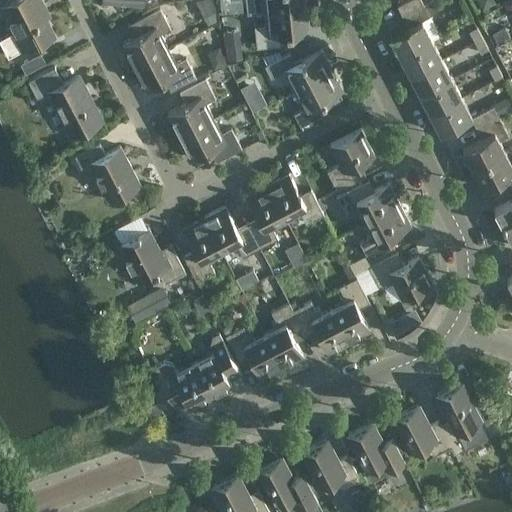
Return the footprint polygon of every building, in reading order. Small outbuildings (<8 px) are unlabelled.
[(43,3),(41,0),(0,0),(0,12),(3,11),(22,48),(53,32),(40,5),(43,3)] [(262,0),(263,10),(305,5),(304,0),(262,0)] [(402,15),(423,4),(420,0),(404,0),(396,4),(402,15)] [(407,25),(389,34),(400,54),(431,38),(439,34),(429,15),(423,4),(402,15),(407,25)] [(305,5),(263,10),(265,24),(253,25),(256,46),(280,44),(278,32),(305,29),(304,18),(306,18),(305,5)] [(133,65),(167,47),(159,32),(169,27),(159,7),(134,20),(140,32),(121,41),(133,65)] [(474,40),(481,36),(476,26),(468,30),(474,40)] [(487,47),(481,36),(474,40),(479,51),(487,47)] [(409,73),(441,57),(431,38),(400,54),(409,73)] [(167,47),(133,65),(145,88),(164,78),(170,90),(195,77),(185,57),(175,62),(167,47)] [(293,88),(329,70),(324,61),(326,60),(320,48),(294,62),(288,52),(264,65),(270,77),(283,70),(293,88)] [(419,93),(451,77),(441,57),(409,73),(419,93)] [(494,79),(501,75),(496,64),(488,68),(494,79)] [(62,81),(54,66),(27,79),(36,96),(47,91),(70,135),(101,119),(77,73),(62,81)] [(329,70),(293,88),(303,107),(293,112),(299,124),(321,113),(315,103),(341,89),(335,78),(333,79),(329,70)] [(178,134),(215,115),(207,101),(215,97),(204,77),(179,90),(185,102),(166,111),(178,134)] [(429,112),(461,96),(451,77),(419,93),(429,112)] [(475,127),(498,115),(492,104),(471,115),(461,96),(429,112),(440,132),(470,116),(475,127)] [(215,115),(178,134),(190,157),(209,148),(215,160),(241,146),(230,126),(222,130),(215,115)] [(472,167),(504,150),(498,139),(507,134),(498,115),(475,127),(481,137),(461,147),(465,155),(463,157),(468,166),(471,165),(472,167)] [(336,189),(365,174),(358,162),(373,154),(359,128),(329,143),(339,162),(326,169),(336,189)] [(104,152),(99,141),(74,154),(83,172),(92,168),(108,199),(139,184),(119,144),(104,152)] [(510,185),(511,184),(511,160),(510,161),(504,150),(472,167),(472,169),(470,170),(475,180),(478,179),(482,187),(501,177),(506,187),(510,185)] [(267,183),(283,215),(294,210),(297,215),(300,214),(305,222),(323,213),(310,188),(299,193),(288,171),(267,183)] [(366,220),(399,203),(388,181),(366,193),(360,182),(335,195),(344,213),(353,209),(355,212),(360,209),(366,220)] [(273,221),(283,215),(267,183),(245,194),(257,215),(246,221),(259,246),(277,237),(272,228),(276,226),(273,221)] [(511,184),(510,185),(511,189),(511,198),(493,208),(501,224),(511,217),(511,184)] [(399,203),(366,220),(371,230),(366,233),(367,237),(359,241),(368,259),(394,246),(388,235),(410,224),(399,203)] [(259,246),(246,221),(236,226),(224,205),(203,216),(220,248),(231,243),(233,248),(237,246),(242,255),(259,246)] [(209,254),(220,248),(203,216),(182,227),(193,248),(182,254),(196,279),(213,270),(209,261),(212,259),(209,254)] [(511,217),(501,224),(511,244),(511,217)] [(159,248),(147,227),(113,245),(121,261),(125,258),(137,281),(158,270),(164,282),(184,271),(170,243),(159,248)] [(402,263),(396,250),(367,265),(378,285),(391,278),(401,297),(431,281),(417,255),(402,263)] [(331,307),(348,339),(369,328),(358,307),(369,301),(355,276),(338,285),(342,294),(339,296),(342,301),(331,307)] [(348,339),(331,307),(320,312),(317,307),(314,308),(309,299),(292,308),(292,309),(301,327),(305,334),(316,329),(327,350),(348,339)] [(292,309),(292,308),(288,301),(270,310),(275,319),(271,321),(274,326),(264,332),(280,365),(302,354),(291,332),(301,327),(292,309)] [(280,365),(264,332),(253,337),(250,332),(247,334),(242,325),(224,334),(237,360),(248,354),(259,376),(280,365)] [(193,361),(209,392),(230,381),(229,379),(240,373),(218,331),(212,334),(209,343),(213,351),(193,361)] [(209,392),(193,361),(176,370),(172,362),(163,360),(153,365),(175,407),(186,401),(187,403),(209,392)] [(511,389),(511,368),(508,367),(502,388),(511,391),(511,389)] [(453,452),(471,442),(463,427),(479,419),(459,381),(436,393),(449,418),(439,423),(450,444),(453,452)] [(427,425),(416,403),(393,415),(411,450),(427,442),(433,453),(450,444),(439,423),(437,419),(427,425)] [(381,442),(370,421),(347,433),(371,479),(405,461),(392,437),(381,442)] [(336,459),(325,438),(302,450),(320,485),(336,477),(342,488),(360,478),(347,454),(336,459)] [(291,478),(279,455),(256,467),(279,511),(298,511),(299,511),(317,501),(302,472),(291,478)] [(246,493),(235,472),(212,484),(226,511),(243,511),(246,511),(269,511),(257,488),(246,493)]
